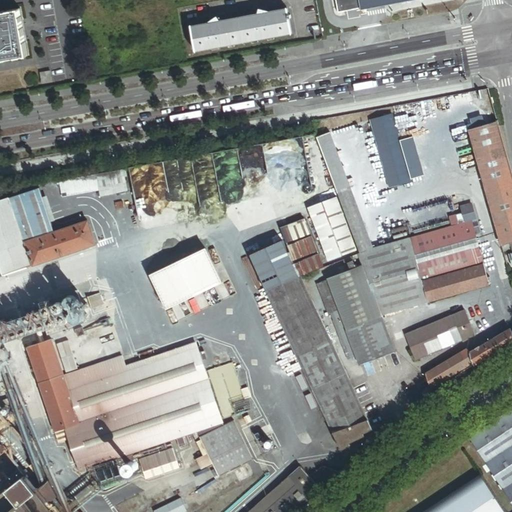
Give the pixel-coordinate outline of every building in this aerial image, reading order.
[(335,0),(338,13),(360,9),(358,0),(335,0)] [(358,0),(360,9),(361,11),(417,0),(358,0)] [(21,9),(0,12),(0,60),(29,56),(21,9)] [(289,19),(289,16),(287,9),(267,13),(267,12),(260,10),(259,15),(219,22),(217,19),(211,23),(211,24),(191,28),(196,52),(292,33),(289,19)] [(51,72),(41,74),(43,84),(53,83),(51,72)] [(428,104),(395,111),(399,128),(431,122),(428,104)] [(393,113),(371,120),(391,188),(413,182),(393,113)] [(511,242),(511,172),(498,122),(469,130),(502,245),(508,243),(511,242)] [(328,129),(315,134),(337,191),(350,186),(328,129)] [(127,192),(123,170),(96,175),(98,188),(100,197),(127,192)] [(96,175),(80,178),(83,191),(98,188),(96,175)] [(62,195),(83,191),(80,178),(59,182),(62,195)] [(350,186),(337,191),(340,199),(339,199),(360,254),(374,248),(350,186)] [(41,198),(38,189),(0,201),(0,243),(22,237),(24,243),(53,233),(49,222),(41,198)] [(47,196),(41,198),(49,222),(55,220),(47,196)] [(309,207),(329,260),(357,249),(336,196),(309,207)] [(461,208),(463,214),(466,223),(472,221),(476,220),(472,205),(461,208)] [(466,223),(463,214),(456,216),(459,225),(466,223)] [(305,219),(281,228),(286,243),(311,234),(305,219)] [(459,225),(410,239),(422,281),(484,263),(475,234),(472,221),(466,223),(459,225)] [(24,243),(32,267),(95,246),(87,222),(53,233),(24,243)] [(22,237),(0,243),(0,251),(24,243),(22,237)] [(292,262),(318,252),(312,237),(289,245),(292,254),(289,255),(292,262)] [(360,254),(358,254),(363,267),(349,272),(340,276),(328,281),(340,312),(357,358),(360,366),(395,353),(382,316),(428,302),(422,281),(410,239),(374,248),(360,254)] [(284,242),(251,255),(266,291),(298,278),(298,277),(293,264),(292,262),(289,255),(284,242)] [(0,270),(2,277),(32,267),(24,243),(0,251),(0,270)] [(225,282),(208,247),(152,274),(169,309),(225,282)] [(298,277),(324,267),(319,254),(293,264),(298,277)] [(490,285),(484,263),(422,281),(428,302),(490,285)] [(340,276),(349,272),(346,266),(338,270),(340,276)] [(297,357),(331,341),(301,277),(298,278),(266,291),(297,357)] [(329,317),(331,316),(340,312),(328,281),(317,285),(329,317)] [(38,304),(40,310),(0,323),(0,344),(35,332),(41,330),(46,329),(48,335),(87,321),(76,291),(38,304)] [(466,310),(406,335),(416,360),(477,336),(466,310)] [(348,361),(357,358),(340,312),(331,316),(348,361)] [(474,366),(511,343),(511,331),(511,329),(472,352),(470,353),(474,366)] [(63,374),(51,340),(45,342),(39,344),(27,348),(56,431),(63,429),(80,423),(64,377),(63,374)] [(297,357),(333,433),(368,420),(331,341),(297,357)] [(224,425),(196,342),(127,365),(123,355),(63,374),(79,419),(80,423),(63,429),(78,473),(198,433),(199,433),(224,425)] [(464,372),(474,366),(470,353),(472,352),(470,348),(435,369),(429,372),(426,374),(429,381),(430,385),(434,396),(443,388),(464,372)] [(422,392),(430,385),(429,381),(419,388),(422,392)] [(428,401),(434,396),(430,385),(422,392),(428,401)] [(511,408),(485,426),(469,437),(511,502),(511,408)] [(333,433),(341,451),(351,447),(349,444),(365,437),(363,434),(372,430),(368,420),(333,433)] [(254,461),(234,422),(224,425),(199,433),(209,455),(197,461),(203,471),(214,465),(221,478),(254,461)] [(0,511),(57,511),(26,473),(0,494),(0,474),(19,460),(0,436),(0,511)] [(180,467),(173,447),(139,458),(146,479),(180,467)] [(504,511),(483,480),(433,511),(504,511)]
